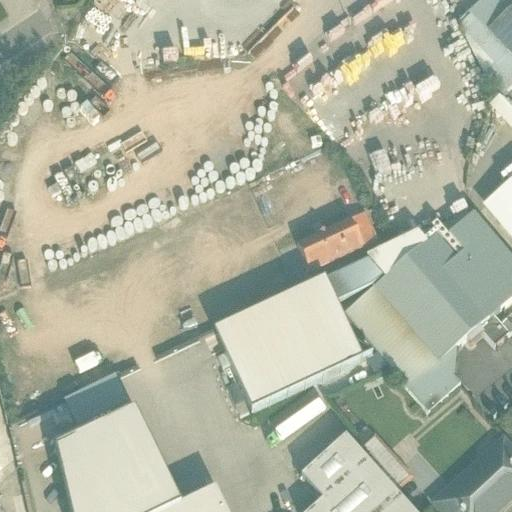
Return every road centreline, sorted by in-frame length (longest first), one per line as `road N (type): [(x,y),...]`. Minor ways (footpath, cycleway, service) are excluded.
road 1 (unknown): [(194,112),(61,141),(35,157),(20,183),(20,212),(37,241),(51,245),(90,236),(151,168)]
road 2 (unknown): [(331,0),(281,57),(194,112)]
road 3 (unknown): [(190,0),(197,17),(215,26),(301,0)]
